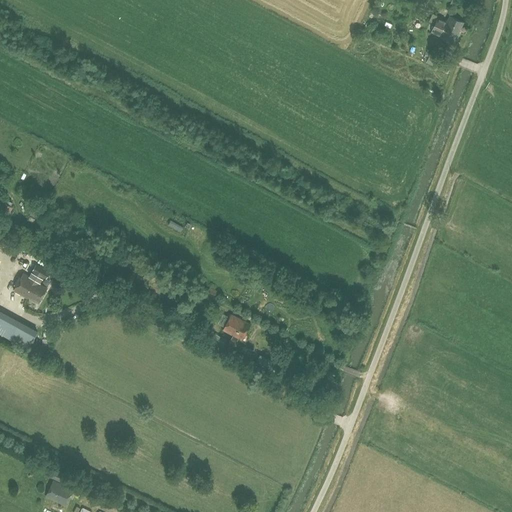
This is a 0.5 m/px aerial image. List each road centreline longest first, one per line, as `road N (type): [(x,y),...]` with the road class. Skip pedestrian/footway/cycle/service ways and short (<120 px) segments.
road 1 (unclassified): [(313,511),(505,0)]
road 2 (unknown): [(348,425),(113,300),(98,297),(44,319),(4,302)]
